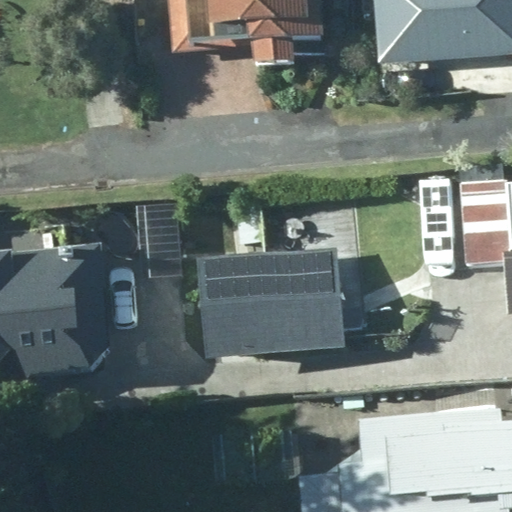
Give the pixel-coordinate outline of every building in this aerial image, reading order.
[(175,0),(180,57),(264,51),(264,67),(286,64),(285,48),(334,45),(331,8),(324,9),(323,0),(175,0)] [(511,0),(379,0),(384,55),(511,44),(511,0)] [(511,184),(467,188),(472,268),(511,264),(511,184)] [(111,249),(0,258),(0,394),(24,392),(40,378),(102,375),(120,353),(111,249)] [(343,249),(208,261),(217,362),(353,350),(343,249)] [(511,511),(511,428),(365,440),(367,472),(298,478),(301,511),(511,511)]
